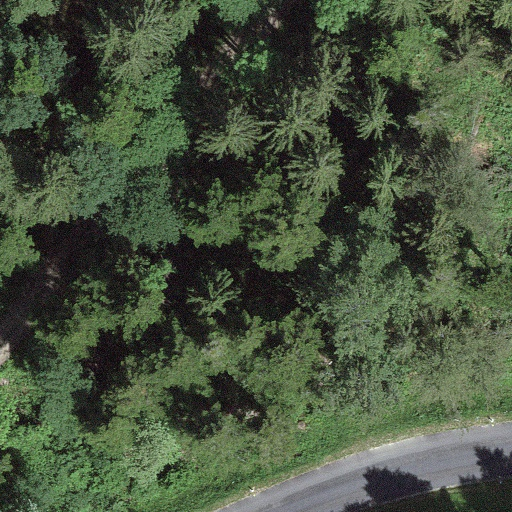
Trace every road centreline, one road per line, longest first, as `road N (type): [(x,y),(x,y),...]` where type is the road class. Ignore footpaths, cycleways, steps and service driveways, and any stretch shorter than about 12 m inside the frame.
road 1 (track): [(279,0),(0,343)]
road 2 (tertiary): [(511,449),(411,468),(285,511)]
